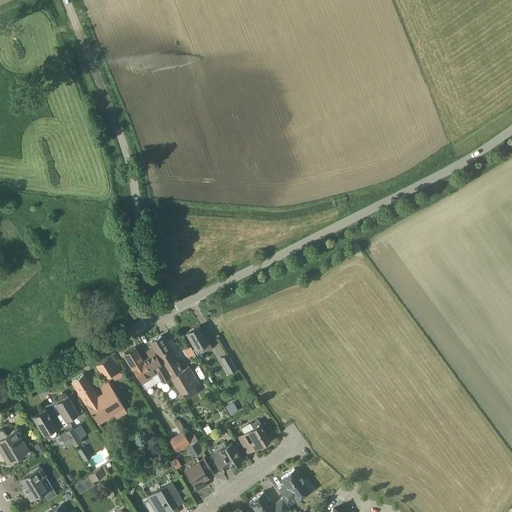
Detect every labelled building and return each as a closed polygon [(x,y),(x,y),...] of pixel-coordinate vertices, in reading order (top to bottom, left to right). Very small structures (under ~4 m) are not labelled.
[(192,349),(196,356),(212,347),(199,326),(187,333),(195,348),(192,349)] [(185,400),(190,397),(199,392),(194,384),(198,381),(189,366),(182,370),(177,361),(177,362),(161,335),(150,342),(185,400)] [(146,389),(156,384),(151,376),(143,360),(135,347),(124,353),(146,389)] [(150,357),(143,360),(151,376),(157,373),(162,381),(170,377),(153,348),(147,352),(150,357)] [(237,368),(228,352),(220,357),(229,373),(237,368)] [(111,374),(115,381),(123,376),(113,356),(97,364),(105,378),(111,374)] [(114,415),(116,418),(126,412),(108,383),(100,388),(103,394),(98,397),(83,374),(72,381),(99,424),(114,415)] [(75,415),(78,420),(86,415),(79,403),(74,406),(67,395),(55,403),(66,420),(75,415)] [(33,416),(44,434),(56,427),(48,414),(49,414),(48,412),(47,412),(45,409),(33,416)] [(175,422),(181,432),(182,431),(183,432),(185,430),(179,420),(175,422)] [(244,446),(249,443),(253,449),(270,439),(258,420),(251,425),(250,423),(241,428),(244,433),(238,436),(244,446)] [(212,431),(208,425),(202,428),(206,434),(212,431)] [(66,431),(73,443),(74,445),(81,441),(78,437),(74,430),(72,427),(66,431)] [(0,449),(2,448),(4,453),(2,454),(8,462),(29,449),(17,429),(8,434),(6,432),(5,431),(3,430),(2,430),(1,429),(0,429),(0,449)] [(66,431),(59,434),(67,447),(73,443),(66,431)] [(176,435),(183,448),(190,443),(183,432),(182,431),(181,432),(176,435)] [(183,448),(176,435),(169,439),(176,452),(183,448)] [(34,446),(39,455),(47,450),(42,441),(34,446)] [(191,455),(201,449),(196,441),(186,447),(191,455)] [(141,443),(140,442),(135,445),(140,452),(140,451),(143,456),(147,453),(144,449),(145,448),(142,442),(141,443)] [(232,442),(219,450),(211,454),(221,470),(228,465),(229,466),(242,458),(232,442)] [(77,450),(84,461),(92,457),(85,445),(77,450)] [(182,466),(177,458),(171,461),(176,469),(182,466)] [(205,484),(202,479),(213,472),(204,458),(185,469),(196,489),(205,484)] [(47,477),(40,466),(21,478),(24,484),(22,485),(30,499),(47,489),(41,480),(47,477)] [(88,476),(92,482),(93,481),(105,474),(101,467),(87,474),(88,476)] [(290,503),(303,493),(306,496),(315,489),(307,479),(303,481),(294,468),(281,478),(285,484),(279,488),(290,503)] [(69,481),(74,478),(70,472),(65,474),(69,481)] [(183,500),(171,481),(147,495),(156,511),(159,511),(166,508),(167,510),(183,500)] [(179,492),(182,497),(188,494),(185,488),(179,492)] [(257,511),(286,511),(291,509),(282,497),(273,505),(263,491),(249,501),(257,511)] [(67,511),(62,503),(47,511),(67,511)]
